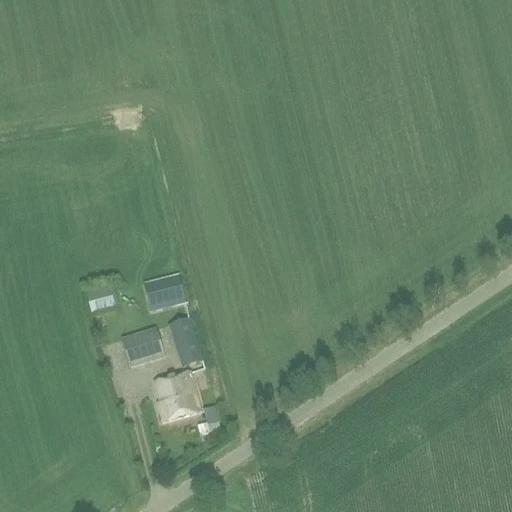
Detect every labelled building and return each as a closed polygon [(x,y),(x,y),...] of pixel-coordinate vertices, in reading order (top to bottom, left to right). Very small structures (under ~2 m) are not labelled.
[(151,314),(186,305),(179,278),(144,287),(151,314)] [(183,370),(202,363),(188,321),(169,328),(183,370)] [(130,371),(164,360),(156,332),(122,344),(130,371)] [(164,425),(200,414),(189,375),(155,385),(161,406),(158,407),(164,425)] [(215,410),(203,412),(207,428),(218,426),(215,410)]
